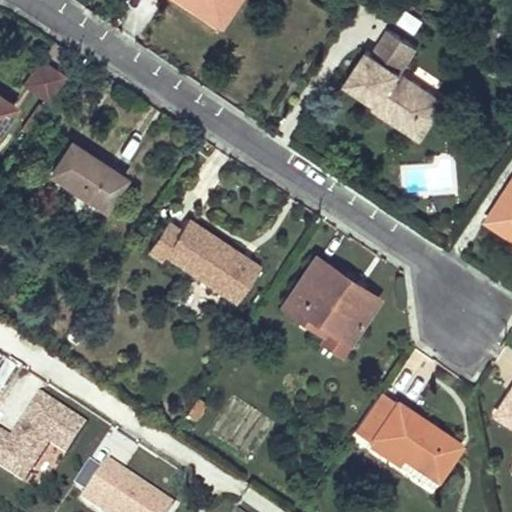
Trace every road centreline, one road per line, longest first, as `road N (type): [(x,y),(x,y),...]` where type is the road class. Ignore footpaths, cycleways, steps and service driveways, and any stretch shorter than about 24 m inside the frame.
road 1 (residential): [(25,0),(481,294)]
road 2 (residential): [(0,335),(243,496)]
